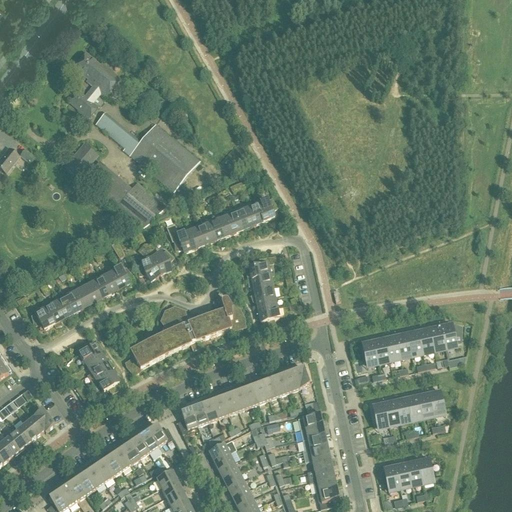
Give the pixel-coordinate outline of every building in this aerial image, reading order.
[(89,121),(98,109),(91,103),(99,94),(106,100),(121,81),(102,65),(100,68),(87,56),(75,70),(89,82),(87,84),(93,89),(85,98),(79,93),(70,105),(89,121)] [(124,151),(123,153),(174,195),(200,163),(156,126),(141,143),(106,115),(96,127),(124,151)] [(65,169),(80,181),(99,159),(84,146),(65,169)] [(31,166),(35,159),(25,151),(20,158),(31,166)] [(20,165),(6,154),(0,162),(0,176),(0,177),(0,180),(6,185),(20,165)] [(100,164),(89,177),(121,204),(117,209),(146,233),(167,208),(138,184),(132,191),(100,164)] [(260,176),(254,179),(258,184),(263,182),(260,176)] [(244,184),(237,187),(239,193),(240,193),(240,194),(248,191),(244,184)] [(237,187),(230,189),(233,196),(239,193),(237,187)] [(267,203),(256,208),(263,225),(274,221),(272,215),(277,211),(272,202),(268,204),(267,203)] [(205,205),(199,207),(202,214),(208,211),(205,205)] [(250,206),(245,208),(253,229),(263,225),(256,208),(252,209),(250,206)] [(199,207),(194,210),(196,216),(202,214),(199,207)] [(245,208),(235,212),(243,233),(253,229),(245,208)] [(186,211),(180,214),(183,220),(189,216),(186,211)] [(235,212),(225,216),(233,237),(243,233),(235,212)] [(183,220),(180,214),(172,219),(176,223),(183,220)] [(216,224),(223,241),(233,237),(225,216),(224,216),(226,220),(216,224)] [(207,227),(214,245),(223,241),(216,224),(207,227)] [(198,231),(204,248),(214,245),(207,227),(198,231)] [(176,254),(183,252),(184,256),(195,252),(188,235),(189,234),(187,231),(177,235),(174,228),(167,231),(173,245),(174,245),(176,254)] [(198,231),(189,234),(188,235),(195,252),(204,248),(198,231)] [(138,234),(131,238),(136,248),(143,244),(138,234)] [(119,245),(112,248),(120,262),(126,258),(122,251),(119,245)] [(145,246),(144,247),(160,278),(164,276),(171,274),(169,266),(173,261),(166,254),(162,257),(161,255),(157,257),(155,254),(154,245),(145,246)] [(160,278),(144,247),(138,254),(143,258),(145,263),(141,265),(142,267),(138,269),(139,279),(146,278),(151,284),(156,280),(160,278)] [(100,257),(94,259),(98,265),(103,263),(100,257)] [(247,278),(249,284),(275,278),(272,267),(277,266),(286,265),(286,262),(285,259),(276,261),(276,260),(253,262),(255,270),(250,271),(251,276),(247,278)] [(91,271),(88,264),(83,267),(86,274),(91,271)] [(86,274),(83,267),(77,270),(81,276),(86,274)] [(121,271),(110,276),(119,293),(130,287),(128,283),(133,279),(126,271),(122,273),(121,271)] [(65,276),(64,277),(67,281),(68,282),(74,279),(72,273),(65,277),(65,276)] [(101,281),(110,298),(119,293),(110,276),(101,281)] [(275,278),(249,284),(249,290),(254,290),(254,293),(273,289),(271,279),(275,279),(275,278)] [(92,286),(101,302),(110,298),(101,281),(92,286)] [(51,284),(45,287),(49,293),(54,291),(51,284)] [(83,291),(92,307),(101,302),(92,286),(83,291)] [(49,293),(45,287),(40,290),(43,296),(49,293)] [(251,299),(253,305),(275,300),(273,289),(254,293),(255,297),(251,299)] [(65,300),(65,301),(74,317),(83,312),(74,296),(75,295),(72,291),(62,296),(65,300)] [(83,291),(75,295),(74,296),(83,312),(92,307),(83,291)] [(28,305),(26,299),(17,304),(21,309),(28,305)] [(275,300),(253,305),(254,305),(257,304),(259,314),(277,310),(275,300)] [(65,301),(55,306),(64,322),(74,317),(65,301)] [(134,361),(126,366),(127,370),(134,378),(141,374),(141,372),(149,368),(150,368),(149,368),(157,364),(158,364),(157,363),(165,360),(166,360),(166,359),(173,356),(174,356),(174,355),(182,352),(182,351),(191,348),(190,346),(195,344),(196,346),(205,342),(205,343),(205,342),(213,339),(214,339),(222,336),(223,336),(222,336),(231,333),(232,334),(245,330),(244,321),(238,307),(231,309),(229,305),(228,304),(227,303),(226,303),(225,303),(224,303),(223,304),(222,305),(222,306),(222,307),(225,315),(222,316),(221,312),(206,317),(191,323),(187,321),(185,315),(175,311),(166,315),(162,325),(165,331),(163,335),(155,339),(147,343),(138,348),(141,353),(139,354),(137,353),(131,356),(134,361)] [(55,306),(46,311),(56,330),(62,328),(61,324),(64,322),(55,306)] [(277,310),(259,314),(261,326),(263,325),(264,331),(275,328),(274,323),(280,322),(277,310)] [(56,330),(46,311),(35,317),(36,317),(32,319),(35,329),(41,327),(44,333),(54,327),(56,330)] [(440,330),(445,350),(456,348),(452,329),(444,329),(440,330)] [(440,330),(429,332),(434,353),(445,350),(440,330)] [(429,332),(418,335),(422,355),(434,353),(429,332)] [(418,335),(407,337),(411,357),(422,355),(418,335)] [(407,337),(396,340),(400,360),(411,357),(407,337)] [(396,340),(385,342),(389,362),(400,360),(396,340)] [(385,342),(373,344),(378,365),(389,362),(385,342)] [(80,358),(86,368),(102,358),(95,348),(94,349),(90,344),(79,351),(83,356),(80,358)] [(378,365),(373,344),(362,347),(366,368),(367,368),(367,367),(378,365)] [(102,358),(86,368),(92,376),(88,379),(110,365),(110,364),(107,366),(102,358)] [(363,360),(356,362),(360,375),(367,374),(363,360)] [(110,365),(88,379),(94,388),(113,376),(111,372),(114,369),(110,365)] [(4,368),(0,370),(0,382),(9,376),(4,368)] [(304,372),(293,376),(299,393),(310,389),(304,372)] [(76,374),(70,378),(73,384),(79,379),(76,374)] [(113,376),(94,388),(98,386),(104,396),(109,393),(112,397),(121,392),(118,386),(120,386),(113,376)] [(293,376),(283,380),(289,396),(299,393),(293,376)] [(283,380),(273,383),(279,400),(289,396),(283,380)] [(273,383),(263,387),(269,404),(279,400),(273,383)] [(263,387),(253,391),(259,407),(269,404),(263,387)] [(82,388),(76,391),(80,397),(85,394),(84,393),(85,392),(82,388)] [(253,391),(243,394),(249,411),(259,407),(253,391)] [(28,393),(23,397),(28,404),(33,400),(28,393)] [(85,394),(80,397),(84,403),(89,399),(85,394)] [(243,394),(232,398),(239,415),(249,411),(243,394)] [(440,395),(429,397),(433,417),(444,415),(445,415),(440,395)] [(429,397),(417,400),(422,420),(433,417),(429,397)] [(232,398),(222,402),(228,419),(239,415),(232,398)] [(417,400),(406,402),(411,422),(422,420),(417,400)] [(222,402),(212,406),(218,422),(228,419),(222,402)] [(406,402),(395,404),(400,425),(411,422),(406,402)] [(12,404),(9,407),(14,414),(18,411),(12,404)] [(395,404),(384,407),(388,427),(400,425),(395,404)] [(212,406),(202,409),(208,426),(218,422),(212,406)] [(14,414),(9,407),(5,409),(11,417),(14,414)] [(388,427),(384,407),(372,409),(377,430),(378,430),(388,427)] [(202,409),(192,413),(198,430),(208,426),(202,409)] [(42,413),(33,420),(46,436),(54,429),(42,413)] [(198,430),(192,413),(181,417),(183,423),(177,427),(183,438),(189,436),(188,433),(198,430)] [(298,422),(300,433),(323,428),(320,417),(298,422)] [(33,420),(25,427),(36,441),(44,434),(46,436),(33,420)] [(290,427),(293,436),(299,434),(296,425),(290,427)] [(25,427),(17,434),(28,447),(36,441),(25,427)] [(323,428),(300,433),(302,443),(308,442),(308,443),(325,439),(323,428)] [(158,429),(148,435),(158,450),(166,445),(168,447),(173,443),(168,432),(161,435),(158,429)] [(239,429),(233,432),(236,437),(241,434),(239,429)] [(236,437),(233,432),(228,434),(231,440),(236,437)] [(17,434),(8,440),(19,454),(28,447),(17,434)] [(148,435),(139,441),(149,456),(158,450),(148,435)] [(219,439),(214,442),(216,447),(222,444),(219,439)] [(327,449),(325,439),(308,443),(308,442),(302,443),(305,454),(308,454),(327,449)] [(8,440),(0,447),(11,461),(19,454),(8,440)] [(139,441),(130,447),(140,462),(149,456),(139,441)] [(211,450),(216,447),(214,442),(208,444),(211,450)] [(0,447),(0,464),(3,468),(11,461),(0,447)] [(130,447),(121,454),(131,468),(140,462),(130,447)] [(214,465),(230,457),(225,447),(209,456),(214,465)] [(330,460),(327,449),(308,454),(305,454),(303,455),(305,465),(310,464),(312,464),(330,460)] [(121,454),(112,460),(122,474),(131,468),(121,454)] [(181,465),(185,463),(180,455),(176,457),(181,465)] [(234,466),(230,457),(214,465),(218,474),(234,466)] [(275,461),(270,463),(272,469),(278,467),(283,465),(281,459),(275,461)] [(112,460),(103,466),(113,480),(122,474),(112,460)] [(332,471),(330,460),(312,464),(315,474),(332,471)] [(429,462),(417,465),(422,485),(433,482),(433,483),(434,483),(429,462)] [(417,465),(406,467),(411,487),(422,485),(417,465)] [(103,466),(94,472),(104,486),(113,480),(103,466)] [(239,475),(234,466),(218,474),(223,483),(239,475)] [(164,467),(158,470),(161,475),(167,473),(164,467)] [(406,467),(395,469),(400,490),(411,487),(406,467)] [(389,492),(400,490),(395,469),(384,472),(388,493),(389,493),(389,492)] [(161,475),(158,470),(153,473),(156,478),(161,475)] [(310,487),(315,486),(334,481),(332,471),(312,475),(307,476),(310,487)] [(94,472),(86,478),(95,492),(104,486),(94,472)] [(177,484),(173,474),(157,482),(162,492),(177,484)] [(239,475),(223,483),(228,492),(244,484),(239,475)] [(144,477),(139,480),(142,485),(147,483),(144,477)] [(86,478),(77,484),(87,498),(95,492),(86,478)] [(139,480),(134,483),(136,488),(142,485),(139,480)] [(334,481),(315,486),(317,496),(337,492),(334,481)] [(77,484),(68,490),(78,504),(87,498),(77,484)] [(182,493),(177,484),(162,492),(166,501),(182,493)] [(244,484),(228,492),(232,501),(248,493),(244,484)] [(143,504),(160,500),(157,489),(141,493),(143,504)] [(68,490),(59,496),(69,510),(78,504),(68,490)] [(337,492),(317,496),(320,511),(325,511),(333,510),(332,504),(339,503),(337,492)] [(187,502),(182,493),(166,501),(171,510),(187,502)] [(253,502),(248,493),(232,501),(237,510),(253,502)] [(53,508),(48,511),(66,511),(69,510),(59,496),(49,502),(53,508)] [(108,500),(103,504),(107,509),(112,505),(108,500)] [(187,502),(171,510),(171,511),(188,511),(191,511),(187,502)] [(256,511),(257,511),(253,502),(237,510),(237,511),(256,511)]
